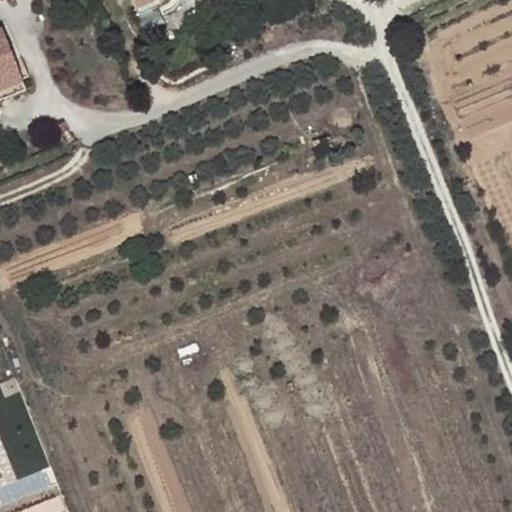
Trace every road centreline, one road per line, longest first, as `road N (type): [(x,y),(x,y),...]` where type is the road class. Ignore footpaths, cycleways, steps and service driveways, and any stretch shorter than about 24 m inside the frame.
road 1 (residential): [(15,25),(80,147),(295,49),(347,51),(373,38)]
road 2 (residential): [(511,387),(373,38)]
